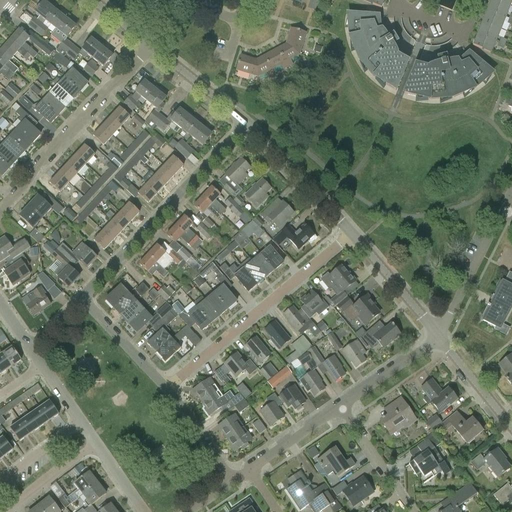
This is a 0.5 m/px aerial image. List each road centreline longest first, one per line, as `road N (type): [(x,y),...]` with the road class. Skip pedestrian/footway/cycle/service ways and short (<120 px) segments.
road 1 (residential): [(166,389),(351,233)]
road 2 (residential): [(82,297),(246,122)]
road 3 (residential): [(0,210),(149,46)]
road 4 (tertiary): [(351,233),(246,122)]
road 5 (residential): [(439,337),(502,210)]
road 6 (tertiary): [(439,337),(351,233)]
road 7 (residential): [(414,511),(340,406)]
road 8 (residential): [(166,389),(82,297)]
road 9 (tertiary): [(246,122),(149,46)]
road 10 (residential): [(340,406),(439,337)]
